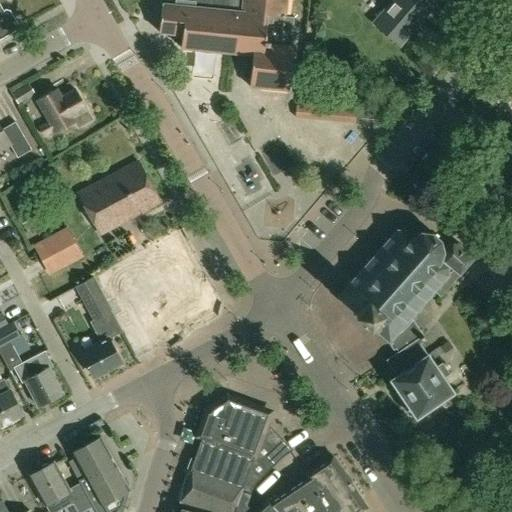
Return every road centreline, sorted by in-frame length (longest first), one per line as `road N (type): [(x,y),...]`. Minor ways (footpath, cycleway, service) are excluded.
road 1 (unclassified): [(276,303),(348,227),(382,164),(511,8)]
road 2 (tertiary): [(276,303),(99,19)]
road 3 (unclassified): [(409,511),(276,303)]
road 4 (residential): [(91,411),(0,244)]
road 5 (tertiary): [(156,379),(276,303)]
road 6 (tertiary): [(146,511),(169,420),(156,379)]
